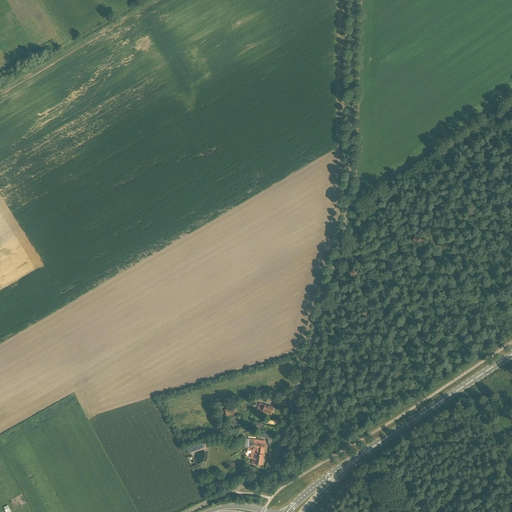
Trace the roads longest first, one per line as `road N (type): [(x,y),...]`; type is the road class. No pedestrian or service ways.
road 1 (unclassified): [(187,511),(263,476),(274,460),(343,216),(354,0)]
road 2 (primary): [(386,437),(511,353)]
road 3 (primary): [(386,437),(286,511)]
